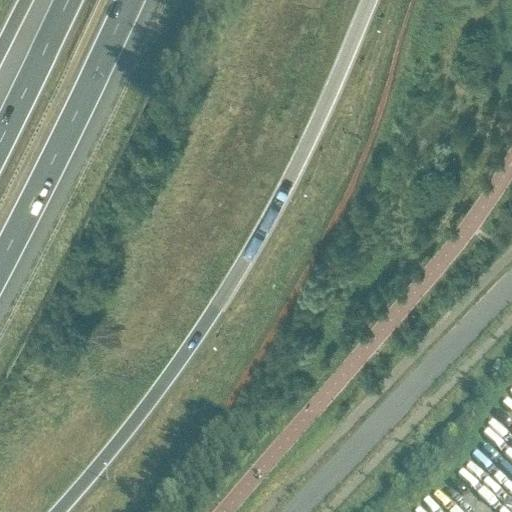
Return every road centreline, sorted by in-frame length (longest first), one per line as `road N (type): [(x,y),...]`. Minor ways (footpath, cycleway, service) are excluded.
road 1 (motorway): [(56,511),(215,306),(277,201),(370,0)]
road 2 (unclassified): [(294,511),(511,282)]
road 3 (motorway): [(0,263),(126,0)]
road 4 (motorway): [(68,0),(0,140)]
